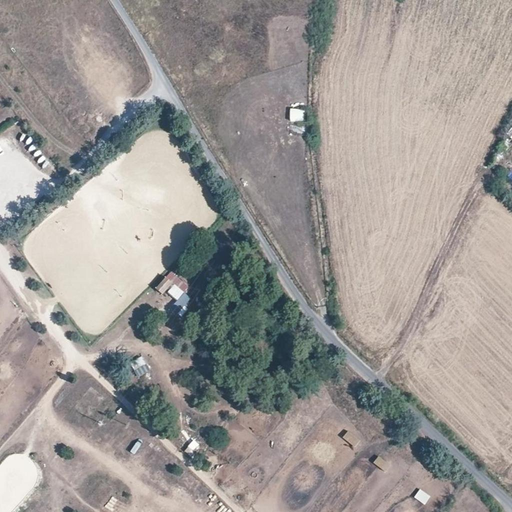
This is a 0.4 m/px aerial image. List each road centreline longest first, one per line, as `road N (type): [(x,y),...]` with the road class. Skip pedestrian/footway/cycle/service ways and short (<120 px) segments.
road 1 (unclassified): [(114,0),(308,313),(511,506)]
road 2 (track): [(374,378),(397,354),(467,201),(488,179)]
road 3 (track): [(117,398),(238,511)]
